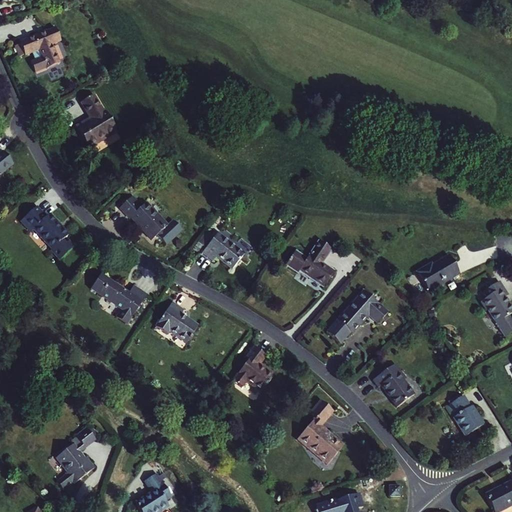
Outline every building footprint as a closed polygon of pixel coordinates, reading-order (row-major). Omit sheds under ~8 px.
[(30,64),(35,74),(59,64),(51,45),(60,41),(55,28),(19,43),(19,44),(15,46),(19,57),(24,55),(25,56),(38,51),(42,59),(30,64)] [(75,126),(88,149),(117,132),(104,110),(102,110),(93,95),(81,103),(90,118),(75,126)] [(0,153),(0,174),(13,164),(3,152),(0,153)] [(130,218),(151,240),(167,225),(146,203),(142,207),(132,196),(119,208),(129,218),(130,218)] [(68,235),(49,214),(46,217),(36,206),(20,221),(30,231),(32,229),(51,249),(50,250),(58,260),(73,247),(68,241),(65,244),(62,241),(68,235)] [(166,245),(183,229),(178,224),(161,239),(166,245)] [(201,253),(212,262),(216,257),(232,269),(243,254),(217,234),(201,253)] [(296,251),(286,265),(298,272),(299,271),(323,287),(334,270),(327,265),(325,268),(319,264),(321,261),(322,262),(330,251),(318,242),(307,259),(296,251)] [(459,274),(451,260),(448,256),(432,265),(431,264),(416,272),(428,292),(459,274)] [(146,294),(133,286),(128,293),(101,274),(90,289),(121,310),(115,317),(126,325),(146,294)] [(511,321),(508,316),(511,313),(511,307),(505,297),(507,295),(498,282),(482,292),(486,300),(481,304),(485,310),(486,309),(496,323),(498,328),(504,336),(511,330),(511,321)] [(350,333),(351,334),(365,319),(364,318),(367,315),(377,324),(387,312),(363,291),(338,320),(327,333),(340,345),(350,333)] [(172,302),(155,326),(167,334),(169,332),(186,343),(188,340),(189,341),(191,338),(190,336),(198,326),(181,314),(184,309),(172,302)] [(247,360),(232,380),(241,387),(245,381),(260,393),(274,375),(260,364),(266,356),(254,346),(245,358),(247,360)] [(372,379),(378,387),(380,386),(396,407),(414,395),(403,380),(405,379),(394,364),(372,379)] [(453,418),(465,436),(485,423),(473,405),(470,407),(463,396),(448,406),(455,416),(453,418)] [(314,418),(297,440),(327,465),(343,446),(328,433),(326,435),(317,427),(320,423),(322,424),(332,412),(320,401),(309,414),(314,418)] [(78,452),(95,439),(86,428),(75,436),(76,437),(70,442),(72,444),(55,458),(66,472),(65,473),(66,474),(56,482),(62,490),(72,482),(73,483),(94,468),(85,457),(84,458),(78,452)] [(133,503),(138,511),(159,511),(168,507),(165,502),(171,498),(161,481),(155,472),(142,480),(150,493),(133,503)] [(161,481),(171,498),(177,494),(167,477),(161,481)] [(484,494),(492,511),(497,511),(511,504),(511,478),(510,479),(511,481),(484,494)] [(399,486),(389,486),(390,496),(399,496),(399,486)] [(362,511),(357,493),(331,501),(333,511),(362,511)]
